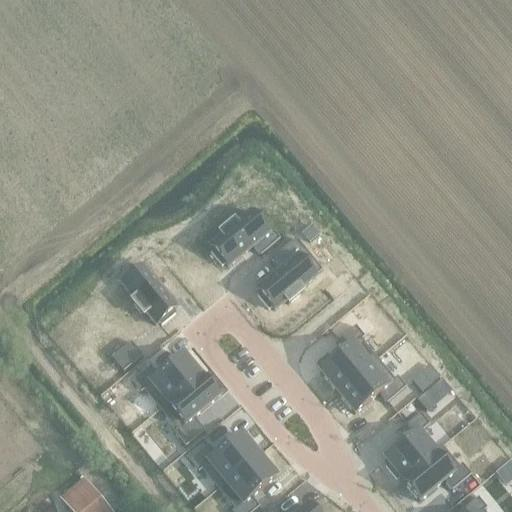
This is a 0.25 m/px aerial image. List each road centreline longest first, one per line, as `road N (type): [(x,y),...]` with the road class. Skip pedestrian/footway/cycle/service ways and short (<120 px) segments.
road 1 (residential): [(328,463),(319,426),(225,307),(195,332),(289,451)]
road 2 (residential): [(172,511),(9,329)]
